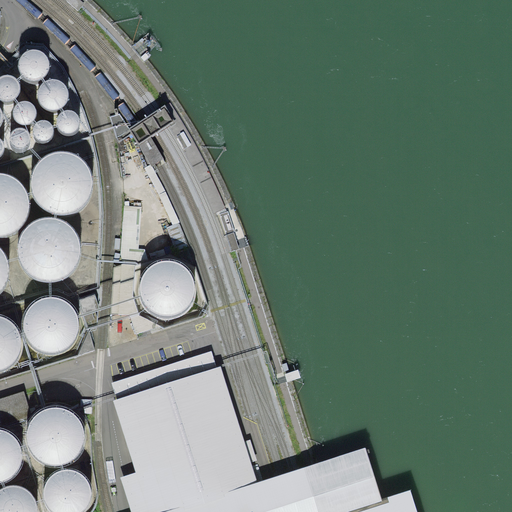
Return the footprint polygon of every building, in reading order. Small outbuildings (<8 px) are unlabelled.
[(40,52),(36,53),(31,56),(29,61),(28,65),(28,70),(30,74),(33,78),(37,80),(42,81),(45,81),(50,79),(52,77),(55,73),(57,70),(57,65),(57,62),(54,57),(52,55),(48,52),(45,51),(40,52)] [(13,77),(9,79),(7,81),(5,85),(4,89),(5,93),(7,97),(10,100),(14,101),(18,101),(22,100),(25,97),(27,94),(28,90),(28,86),(27,83),(24,80),(21,78),(17,77),(13,77)] [(59,81),(56,82),(51,85),(49,88),(47,93),(47,98),(48,101),(50,105),(56,109),(61,110),(68,109),(72,106),(76,102),(77,96),(76,90),(73,86),(69,82),(64,81),(59,81)] [(0,132),(2,132),(8,128),(10,124),(11,118),(10,113),(8,108),(3,105),(0,103),(0,132)] [(30,104),(25,107),(23,110),(23,114),(23,117),(25,121),(28,124),(32,125),(36,125),(40,123),(43,120),(44,117),(45,113),(44,111),(42,107),(39,104),(33,103),(30,104)] [(73,112),(72,112),(68,115),(66,118),(66,121),(66,125),(67,129),(70,132),(74,134),(77,134),(81,133),(85,130),(87,127),(88,123),(88,119),(85,114),(81,112),(77,111),(73,112)] [(54,122),(49,122),(46,124),(42,128),(42,131),(42,135),(44,137),(46,140),(50,142),(54,141),(57,140),(59,138),(61,135),(62,132),(62,130),(60,126),(57,123),(54,122)] [(31,129),(26,130),(23,132),(20,136),(19,139),(19,143),(21,145),(23,148),(27,149),(31,149),(34,148),(36,146),(38,143),(39,140),(39,137),(38,134),(34,131),(31,129)] [(4,138),(0,137),(0,157),(0,158),(4,157),(7,156),(10,154),(11,151),(12,148),(12,145),(11,142),(7,139),(4,138)] [(91,159),(79,153),(68,151),(57,154),(48,160),(42,169),(39,179),(39,190),(44,200),(51,208),(63,214),(74,214),(84,211),(93,205),(97,200),(101,189),(102,178),(98,168),(91,159)] [(28,184),(15,177),(4,176),(0,176),(0,237),(10,239),(21,236),(30,229),(34,224),(38,214),(38,203),(35,192),(28,184)] [(80,227),(67,220),(56,219),(46,222),(37,228),(30,237),(27,247),(28,258),(32,268),(40,276),(51,281),(62,282),(73,279),(82,272),(86,267),(90,257),(90,246),(87,236),(80,227)] [(7,248),(0,244),(0,299),(9,294),(13,288),(17,278),(17,267),(14,257),(7,248)] [(204,306),(207,297),(208,287),(205,278),(199,270),(191,265),(182,263),(172,263),(164,267),(157,273),(153,281),(151,290),(152,299),(156,307),(163,314),(171,318),(180,319),(189,317),(197,313),(204,306)] [(71,301),(61,299),(52,301),(44,305),(38,312),(34,320),(33,329),(34,338),(39,346),(45,352),(54,356),(63,357),(73,355),(81,349),(87,341),(90,332),(90,322),(86,313),(79,305),(71,301)] [(6,316),(0,315),(0,372),(5,373),(15,369),(23,363),(28,354),(30,344),(28,334),(23,326),(16,319),(6,316)] [(119,399),(217,369),(210,350),(112,383),(119,399)] [(267,478),(257,482),(220,368),(217,369),(119,399),(114,401),(137,473),(121,478),(132,511),(352,511),(383,502),(364,448),(320,462),(310,466),(291,472),(278,476),(267,478)] [(69,410),(56,411),(47,415),(40,422),(36,431),(36,441),(39,453),(46,460),(55,465),(64,466),(70,466),(79,462),(87,455),(91,446),(92,439),(91,429),(86,420),(79,414),(69,410)] [(9,432),(0,431),(0,483),(6,484),(11,483),(20,479),(26,472),(29,463),(30,458),(29,449),(24,441),(17,435),(9,432)] [(86,474),(75,472),(67,473),(60,478),(54,484),(52,492),(51,498),(54,506),(57,511),(92,511),(95,510),(98,503),(99,495),(97,487),(93,480),(86,474)] [(20,488),(11,491),(4,496),(0,502),(0,511),(45,511),(45,506),(42,499),(36,493),(28,489),(20,488)] [(417,511),(410,492),(383,502),(352,511),(417,511)]
